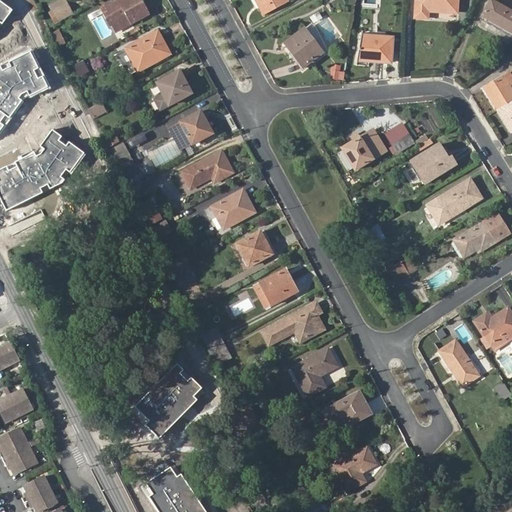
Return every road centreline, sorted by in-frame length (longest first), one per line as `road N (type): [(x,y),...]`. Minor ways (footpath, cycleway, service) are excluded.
road 1 (residential): [(511,184),(444,90),(269,102)]
road 2 (residential): [(245,115),(372,352)]
road 3 (residential): [(372,352),(426,440),(442,422),(399,340)]
road 4 (tertiary): [(93,449),(22,310)]
road 5 (residential): [(399,340),(511,261)]
road 6 (residential): [(182,0),(245,115)]
